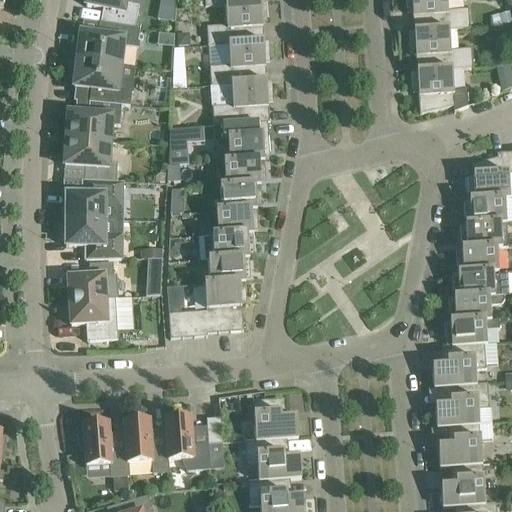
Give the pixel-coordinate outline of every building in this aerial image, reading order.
[(100,25),(134,30),(139,8),(130,6),(131,0),(85,0),(87,0),(86,8),(87,9),(87,7),(103,10),(100,25)] [(173,0),(161,0),(160,10),(175,13),(175,0),(173,0)] [(204,0),(205,9),(225,8),(225,6),(260,4),(260,0),(204,0)] [(412,12),(414,34),(449,31),(449,33),(469,31),(468,11),(447,12),(446,0),(405,0),(406,12),(412,12)] [(208,49),(209,49),(228,48),(228,46),(263,44),(262,22),(267,21),(266,4),(260,4),(225,6),(225,8),(227,27),(206,29),(208,49)] [(511,17),(511,13),(499,16),(501,27),(511,24),(511,17)] [(74,62),(121,68),(123,47),(137,49),(139,31),(134,30),(100,25),(99,25),(97,37),(80,35),(79,45),(77,44),(74,62)] [(411,75),(452,72),(472,70),(471,51),(450,52),(449,33),(449,31),(414,34),(408,34),(409,52),(415,52),(416,74),(411,74),(411,75)] [(185,36),(177,36),(178,49),(190,48),(189,40),(185,36)] [(228,48),(209,49),(211,69),(209,69),(210,89),(216,89),(231,87),(231,86),(266,84),(264,62),(270,61),(269,43),(263,44),(228,46),(228,48)] [(485,54),(486,69),(509,68),(508,52),(485,54)] [(89,104),(121,108),(130,108),(133,84),(119,82),(121,68),(74,62),(72,79),(75,80),(74,90),(90,92),(89,104)] [(452,72),(411,75),(412,91),(418,92),(418,96),(420,116),(454,109),(455,114),(465,111),(467,110),(465,92),(453,92),(453,89),(452,72),(472,71),(472,70),(452,72)] [(186,79),(172,80),(173,91),(187,90),(186,79)] [(231,87),(216,89),(218,109),(212,109),(213,129),(267,125),(269,125),(267,102),(273,101),(272,83),(266,84),(231,86),(231,87)] [(66,142),(110,145),(111,128),(120,129),(121,108),(89,104),(88,117),(68,116),(66,142)] [(269,155),(267,125),(213,129),(214,138),(215,143),(218,148),(222,150),(226,151),(228,151),(229,165),(259,163),(259,164),(264,163),(264,156),(269,155)] [(109,165),(110,145),(66,142),(64,168),(84,170),(83,183),(116,185),(118,165),(109,165)] [(168,159),(167,169),(186,168),(184,146),(168,147),(168,149),(168,159)] [(508,176),(511,176),(511,154),(497,156),(498,177),(508,176)] [(504,200),(504,202),(510,201),(508,176),(498,177),(497,156),(497,160),(472,166),(473,179),(467,179),(468,196),(474,196),(474,202),(504,200)] [(223,165),(225,189),(255,187),(255,188),(260,188),(260,180),(266,179),(264,163),(259,164),(259,163),(229,165),(223,165)] [(167,170),(167,185),(179,184),(179,169),(167,170)] [(63,210),(63,223),(104,223),(104,210),(121,210),(121,185),(116,185),(83,183),(83,197),(66,197),(66,206),(63,210)] [(220,189),(221,213),(251,211),(251,213),(257,212),(256,205),(262,204),(260,188),(255,188),(255,187),(225,189),(220,189)] [(172,193),(172,200),(180,201),(181,193),(173,192),(172,193)] [(506,226),(504,202),(504,200),(474,202),(463,203),(464,221),(470,221),(470,227),(500,225),(500,226),(506,226)] [(258,228),(257,212),(251,213),(251,211),(221,213),(216,214),(217,238),(247,236),(247,237),(253,236),(252,229),(258,228)] [(104,238),(104,223),(63,223),(63,236),(66,240),(66,249),(86,249),(86,263),(121,263),(121,238),(104,238)] [(502,250),(500,226),(500,225),(470,227),(459,228),(460,245),(466,245),(467,251),(496,249),(496,250),(502,250)] [(254,253),(253,236),(247,237),(247,236),(217,238),(212,238),(213,262),(243,260),(243,261),(249,261),(248,253),(254,253)] [(169,243),(169,253),(175,253),(179,251),(181,247),(180,241),(169,243)] [(463,269),(463,275),(493,273),(493,275),(498,274),(496,250),(496,249),(467,251),(455,252),(457,269),(463,269)] [(163,252),(140,252),(141,261),(163,261),(163,252)] [(208,262),(210,286),(239,284),(239,286),(245,285),(244,278),(250,277),(249,261),(243,261),(243,260),(213,262),(208,262)] [(163,261),(149,262),(148,273),(162,273),(163,261)] [(69,304),(115,301),(105,302),(104,288),(114,288),(113,265),(89,267),(89,279),(68,280),(69,304)] [(493,279),(493,275),(493,273),(463,275),(452,276),(453,294),(459,294),(459,300),(489,298),(489,299),(508,297),(507,278),(493,279)] [(206,312),(217,311),(229,310),(230,334),(243,333),(241,302),(246,301),(245,285),(239,286),(239,284),(210,286),(204,287),(206,312)] [(455,318),(455,324),(485,322),(485,323),(490,323),(489,299),(489,298),(459,300),(448,301),(449,318),(455,318)] [(117,342),(115,301),(69,304),(71,328),(86,327),(86,344),(117,342)] [(180,304),(167,305),(168,317),(169,316),(181,316),(180,304)] [(219,335),(230,334),(229,310),(217,311),(219,335)] [(207,336),(219,335),(217,311),(206,312),(206,314),(205,314),(207,339),(207,336)] [(205,314),(192,315),(194,340),(207,339),(205,314)] [(192,315),(181,316),(182,341),(194,340),(192,315)] [(170,342),(182,341),(181,316),(169,316),(168,317),(170,342)] [(498,322),(490,323),(485,323),(485,322),(455,324),(444,325),(445,342),(451,342),(451,348),(442,349),(442,350),(451,349),(451,350),(484,347),(487,347),(486,333),(499,332),(498,322)] [(434,391),(449,390),(476,388),(476,387),(475,372),(486,372),(484,347),(451,350),(451,349),(442,350),(446,350),(447,369),(432,370),(434,391)] [(487,386),(476,387),(476,388),(449,390),(450,408),(435,409),(436,431),(451,430),(479,428),(478,412),(489,411),(487,386)] [(255,445),(283,443),(298,442),(296,420),(281,421),(280,402),(252,404),(255,443),(255,445)] [(209,459),(208,447),(192,448),(190,421),(164,422),(166,450),(167,450),(168,463),(181,462),(186,474),(210,472),(209,459)] [(220,421),(206,422),(208,447),(222,446),(220,421)] [(123,425),(125,453),(126,453),(127,466),(128,466),(152,464),(152,476),(168,475),(168,463),(167,450),(166,450),(151,451),(149,423),(123,425)] [(128,479),(128,466),(127,466),(126,453),(125,453),(110,454),(108,426),(82,428),(83,435),(76,437),(81,454),(84,453),(85,469),(110,467),(110,480),(113,480),(127,479),(128,479)] [(482,468),(479,428),(451,430),(453,448),(438,449),(439,471),(454,470),(482,468)] [(257,469),(258,483),(258,485),(286,482),(301,481),(299,460),(284,461),(283,443),(255,445),(255,443),(244,444),(246,470),(257,469)] [(222,446),(208,447),(209,459),(219,458),(222,454),(222,446)] [(485,508),(485,507),(482,468),(454,470),(456,488),(441,489),(442,511),(457,510),(485,508)] [(127,479),(113,480),(114,494),(128,493),(127,479)] [(260,509),(260,511),(302,511),(302,500),(287,501),(286,482),(258,485),(258,483),(247,484),(249,509),(260,509)] [(151,511),(148,499),(123,506),(123,508),(125,507),(126,511),(151,511)]
